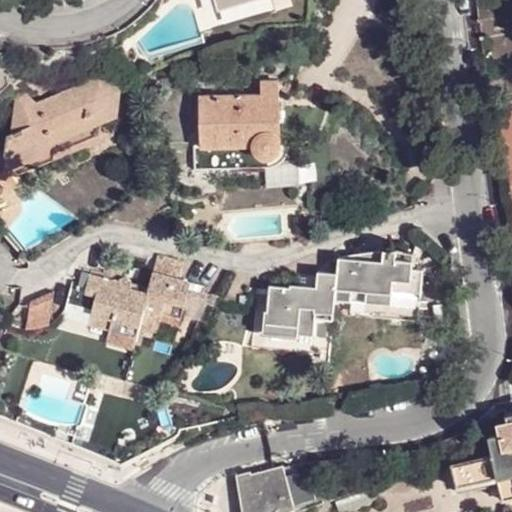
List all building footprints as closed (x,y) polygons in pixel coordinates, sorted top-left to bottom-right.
[(253,0),(218,0),(222,10),(253,0)] [(262,95),(280,94),(279,81),(262,81),(262,95)] [(97,88),(34,107),(25,98),(25,100),(22,129),(11,133),(9,134),(6,158),(12,162),(36,153),(37,146),(101,121),(113,116),(115,97),(97,88)] [(203,147),(255,145),(257,151),(263,156),(270,158),(275,157),(280,151),(282,144),(280,94),(262,95),(201,97),(203,147)] [(22,129),(25,100),(15,104),(11,133),(22,129)] [(97,133),(101,121),(37,146),(36,153),(12,162),(6,158),(5,157),(7,135),(0,137),(0,169),(3,171),(16,166),(25,172),(55,160),(56,149),(97,133)] [(196,170),(256,168),(255,145),(203,147),(195,147),(196,170)] [(285,239),(297,238),(295,211),(283,212),(285,238),(285,239)] [(173,237),(184,239),(188,222),(177,219),(173,237)] [(290,287),(270,285),(266,332),(314,336),(316,318),(334,320),(334,314),(335,300),(351,301),(351,299),(366,300),(365,303),(392,305),(393,292),(422,294),(423,270),(412,270),(414,254),(383,250),(382,262),(339,257),(338,273),(318,271),(317,287),(290,284),(290,287)] [(183,305),(202,310),(211,278),(183,271),(185,260),(157,252),(146,291),(130,287),(131,284),(129,278),(125,276),(119,276),(122,268),(107,266),(105,271),(90,268),(89,271),(85,270),(84,275),(88,276),(84,295),(95,298),(90,314),(110,320),(138,328),(155,332),(159,320),(178,326),(183,305)] [(351,301),(335,300),(334,314),(420,321),(422,294),(393,292),(392,305),(365,303),(366,300),(351,299),(351,301)] [(24,321),(46,319),(51,294),(29,298),(24,321)] [(316,318),(314,336),(266,332),(266,334),(254,333),(252,347),(331,354),(334,320),(316,318)] [(138,328),(110,320),(105,343),(132,350),(138,328)] [(503,502),(511,499),(511,415),(508,416),(509,424),(500,425),(502,434),(490,437),(494,455),(500,484),(503,502)] [(460,493),(500,484),(494,455),(454,464),(460,493)] [(250,474),(244,476),(238,478),(243,511),(294,511),(298,511),(295,504),(288,477),(285,467),(250,474)] [(288,477),(295,504),(315,500),(308,472),(288,477)] [(350,511),(381,502),(376,487),(336,500),(340,511),(350,511)]
